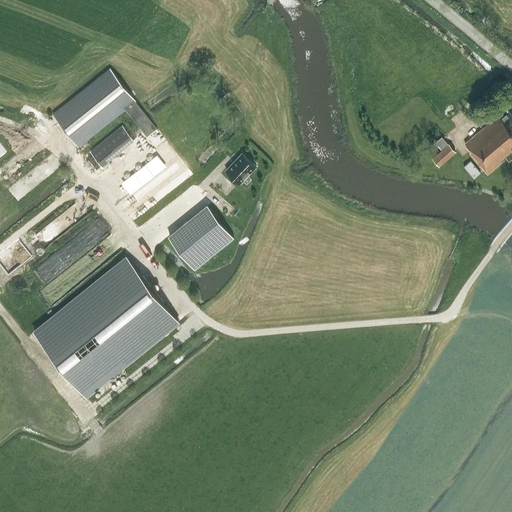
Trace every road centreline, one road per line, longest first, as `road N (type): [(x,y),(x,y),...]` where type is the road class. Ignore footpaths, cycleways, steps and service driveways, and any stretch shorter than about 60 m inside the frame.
road 1 (unclassified): [(511,228),(442,320),(232,333),(198,315),(137,244)]
road 2 (unclassified): [(137,244),(84,185),(0,249)]
road 3 (unclassified): [(137,244),(229,159)]
